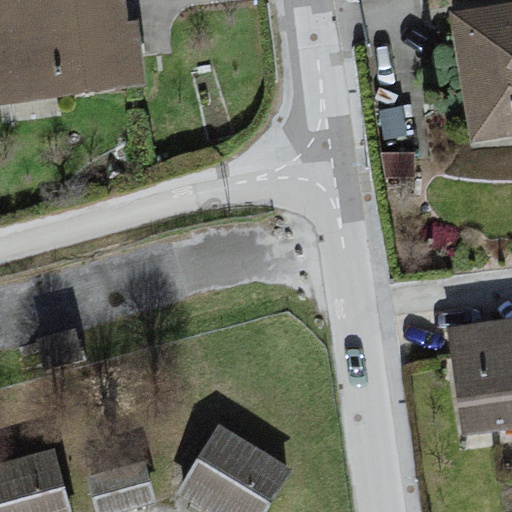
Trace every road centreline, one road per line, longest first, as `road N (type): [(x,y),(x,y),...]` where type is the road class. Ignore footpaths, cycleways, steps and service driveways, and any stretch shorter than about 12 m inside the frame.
road 1 (residential): [(375,511),(323,171)]
road 2 (residential): [(323,171),(0,257)]
road 3 (residential): [(323,171),(304,0)]
